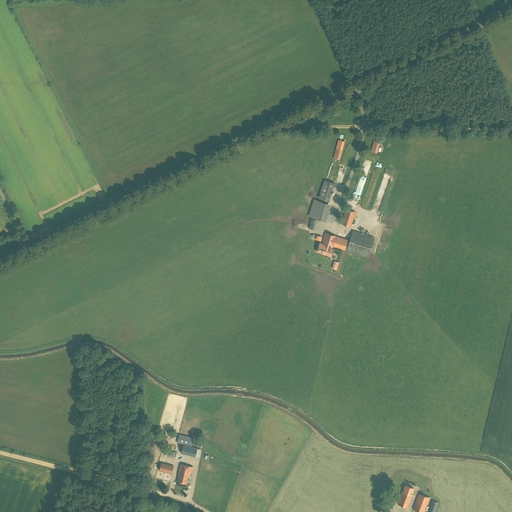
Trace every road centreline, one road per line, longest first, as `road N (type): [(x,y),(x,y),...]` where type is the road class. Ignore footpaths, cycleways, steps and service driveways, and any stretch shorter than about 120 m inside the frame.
road 1 (tertiary): [(31,250),(277,126),(299,123),(358,85)]
road 2 (track): [(203,511),(0,452)]
road 3 (track): [(511,130),(302,121)]
road 4 (tertiary): [(358,85),(511,7)]
